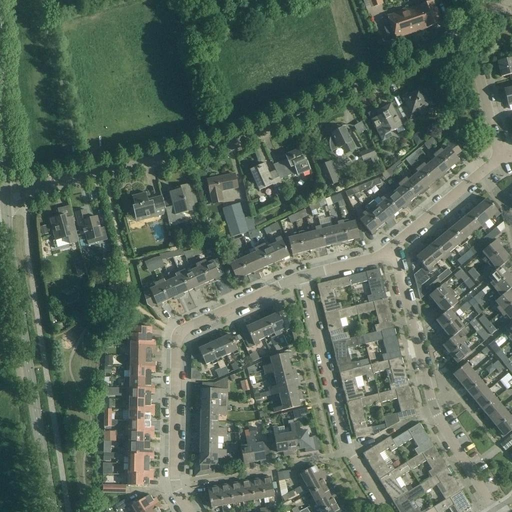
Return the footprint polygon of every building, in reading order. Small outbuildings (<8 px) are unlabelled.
[(383,4),(381,0),(368,0),(371,8),(383,4)] [(427,0),(428,2),(388,16),(395,39),(441,23),(435,5),(439,3),(437,0),(427,0)] [(273,33),(269,24),(253,30),(256,39),(273,33)] [(511,58),(497,62),(501,77),(511,74),(511,58)] [(435,108),(424,88),(424,89),(423,89),(420,88),(419,91),(409,97),(408,95),(402,98),(406,105),(401,107),(409,122),(423,115),(422,113),(426,111),(431,113),(432,108),(434,107),(434,108),(435,108)] [(395,129),(398,134),(404,131),(390,104),(376,112),(375,110),(368,114),(382,141),(391,136),(389,132),(395,129)] [(359,134),(367,129),(362,121),(354,125),(359,134)] [(351,142),(343,127),(331,134),(332,135),(331,134),(330,136),(330,137),(329,139),(329,140),(329,142),(329,143),(329,145),(329,146),(329,148),(330,149),(330,151),(331,152),(342,147),(345,154),(354,149),(350,142),(351,142)] [(425,140),(419,130),(411,135),(417,146),(425,140)] [(432,137),(427,141),(432,146),(436,143),(432,137)] [(437,153),(450,169),(455,164),(456,166),(461,163),(455,156),(461,152),(451,140),(445,145),(447,148),(443,152),(441,150),(437,153)] [(427,150),(432,146),(427,141),(423,145),(427,150)] [(379,161),(373,147),(359,153),(363,162),(370,159),(372,164),(379,161)] [(273,165),(275,171),(280,180),(296,173),(297,176),(310,170),(304,157),(302,158),(299,149),(284,155),(286,159),(273,165)] [(450,169),(437,153),(433,156),(435,158),(430,162),(443,178),(447,174),(445,173),(450,169)] [(339,182),(331,162),(318,167),(327,187),(339,182)] [(423,164),(420,167),(432,183),(437,179),(439,181),(443,178),(430,162),(425,166),(423,164)] [(282,185),(280,180),(275,171),(268,174),(264,164),(266,164),(265,163),(250,170),(259,191),(272,185),(274,188),(282,185)] [(394,164),(390,168),(395,173),(399,170),(394,164)] [(428,187),(432,183),(420,167),(415,171),(417,173),(413,177),(425,192),(429,189),(428,187)] [(390,177),(395,173),(390,168),(386,171),(390,177)] [(237,187),(234,174),(207,180),(210,193),(213,204),(222,202),(220,191),(237,187)] [(425,192),(413,177),(408,181),(406,179),(402,182),(415,198),(420,193),(421,195),(425,192)] [(376,186),(373,180),(362,184),(365,191),(376,186)] [(415,198),(402,182),(398,186),(399,187),(395,191),(408,207),(412,204),(410,202),(415,198)] [(186,206),(196,203),(194,193),(190,193),(188,184),(180,187),(180,189),(169,192),(173,207),(165,209),(166,214),(169,223),(184,219),(183,213),(187,212),(186,206)] [(351,189),(354,195),(365,191),(362,184),(360,185),(351,189)] [(283,193),(280,186),(275,188),(278,195),(283,193)] [(354,195),(351,189),(345,192),(347,198),(354,195)] [(388,193),(384,197),(397,212),(402,208),(404,210),(408,207),(395,191),(390,195),(388,193)] [(166,214),(165,209),(163,202),(162,197),(147,200),(146,193),(132,197),(134,206),(132,206),(136,222),(166,214)] [(338,202),(339,208),(345,206),(340,194),(335,196),(338,202)] [(338,202),(335,196),(329,198),(332,204),(338,202)] [(392,216),(397,212),(384,197),(380,200),(382,202),(377,206),(390,221),(394,218),(392,216)] [(476,204),(489,220),(494,216),(495,218),(500,214),(497,212),(496,211),(491,204),(487,199),(481,203),(480,201),(476,204)] [(322,206),(319,200),(313,203),(316,209),(322,206)] [(367,211),(380,227),(385,223),(386,224),(390,221),(377,206),(373,200),(364,208),(367,211)] [(494,202),(491,204),(496,211),(500,208),(494,202)] [(311,212),(316,209),(313,203),(308,205),(311,212)] [(231,238),(247,233),(253,231),(255,230),(254,227),(251,216),(244,218),(239,204),(222,209),(231,238)] [(474,209),(469,214),(482,229),(486,226),(484,224),(489,220),(476,204),(472,208),(474,209)] [(85,235),(88,244),(98,241),(97,238),(102,237),(97,217),(88,219),(86,210),(75,213),(81,236),(85,235)] [(293,215),(296,222),(306,217),(304,210),(293,215)] [(375,231),(380,227),(367,211),(363,215),(364,217),(359,221),(372,236),(376,233),(375,231)] [(482,229),(469,214),(464,218),(462,216),(459,219),(472,234),(476,230),(478,233),(482,229)] [(66,218),(65,215),(50,219),(55,241),(67,238),(69,245),(79,243),(72,217),(66,218)] [(291,224),(296,222),(293,215),(287,217),(291,224)] [(266,223),(263,217),(258,219),(258,218),(254,221),(257,227),(266,223)] [(472,234),(459,219),(455,222),(456,224),(451,228),(465,244),(468,241),(467,238),(472,234)] [(343,222),(347,241),(354,240),(354,242),(359,241),(354,222),(349,223),(348,220),(343,222)] [(338,226),(332,227),(337,247),(342,245),(341,243),(347,241),(343,222),(337,223),(338,226)] [(280,229),(277,223),(269,226),(272,233),(280,229)] [(43,227),(40,227),(42,235),(48,234),(46,226),(43,227)] [(332,248),(337,247),(332,227),(326,229),(325,226),(320,227),(325,247),(332,245),(332,248)] [(316,231),(310,233),(315,252),(320,251),(319,249),(325,247),(320,227),(315,229),(316,231)] [(441,233),(454,249),(458,245),(460,247),(465,244),(451,228),(446,232),(445,230),(441,233)] [(310,253),(315,252),(310,233),(304,234),(303,232),(298,233),(303,253),(309,251),(310,253)] [(297,254),(303,253),(298,233),(293,234),(294,237),(287,239),(290,250),(289,250),(290,251),(291,251),(292,258),(298,256),(297,254)] [(439,239),(434,242),(447,259),(451,255),(449,253),(454,249),(441,233),(437,237),(439,239)] [(271,246),(279,264),(284,262),(283,259),(289,257),(280,238),(276,240),(277,243),(271,246)] [(481,239),(478,242),(483,248),(486,245),(481,239)] [(484,259),(487,263),(503,250),(498,245),(500,243),(497,239),(482,252),(486,257),(484,259)] [(226,249),(235,247),(232,240),(224,242),(226,249)] [(447,259),(434,242),(429,247),(427,245),(423,248),(436,264),(441,260),(443,262),(447,259)] [(483,248),(478,242),(474,246),(478,251),(483,248)] [(259,247),(268,266),(274,263),(275,266),(279,264),(271,246),(265,248),(264,245),(259,247)] [(262,269),(268,266),(259,247),(254,250),(256,252),(250,255),(258,273),(263,271),(262,269)] [(431,268),(436,264),(423,248),(419,251),(421,253),(416,257),(424,267),(420,269),(426,276),(433,270),(431,268)] [(184,256),(182,249),(171,251),(172,253),(173,258),(184,256)] [(503,250),(487,263),(491,267),(493,265),(497,270),(504,264),(507,261),(511,257),(509,253),(507,255),(503,250)] [(460,257),(465,263),(469,260),(464,254),(460,257)] [(254,275),(258,273),(250,255),(245,257),(243,255),(239,257),(247,276),(253,273),(254,275)] [(154,258),(149,260),(151,264),(151,266),(162,261),(161,260),(160,257),(154,258)] [(247,276),(239,257),(234,259),(235,262),(229,264),(237,282),(242,280),(241,278),(247,276)] [(462,265),(465,263),(460,257),(457,260),(462,265)] [(217,259),(207,264),(205,261),(200,263),(209,282),(214,279),(215,281),(220,279),(219,277),(224,275),(217,259)] [(85,274),(82,261),(74,263),(77,276),(85,274)] [(504,264),(497,270),(489,277),(493,282),(490,284),(493,289),(510,275),(506,271),(511,267),(507,261),(504,264)] [(197,268),(191,271),(199,289),(204,287),(203,285),(209,282),(200,263),(196,265),(197,268)] [(470,277),(476,272),(472,268),(467,272),(470,277)] [(379,269),(348,277),(350,286),(368,282),(371,296),(367,297),(369,303),(386,298),(379,269)] [(195,291),(199,289),(191,271),(186,274),(184,271),(179,273),(188,291),(194,288),(195,291)] [(417,290),(419,300),(447,277),(443,272),(436,278),(434,276),(417,290)] [(479,276),(476,272),(470,277),(474,281),(479,276)] [(188,291),(179,273),(175,275),(176,278),(170,280),(179,298),(183,296),(182,294),(188,291)] [(463,283),(469,278),(465,274),(460,279),(463,283)] [(511,278),(510,275),(493,289),(497,293),(499,291),(504,296),(495,302),(511,290),(510,289),(511,287),(511,278)] [(350,286),(348,277),(317,285),(324,314),(342,310),(340,303),(336,304),(333,291),(350,286)] [(469,278),(463,283),(469,289),(474,284),(469,278)] [(179,298),(170,280),(165,283),(164,280),(159,282),(167,301),(173,298),(174,300),(179,298)] [(167,301),(159,282),(154,284),(155,287),(143,292),(147,306),(150,308),(151,308),(156,305),(157,308),(162,306),(161,303),(167,301)] [(436,305),(452,292),(449,288),(446,290),(442,285),(427,298),(430,302),(432,300),(436,305)] [(511,291),(511,290),(495,302),(499,307),(497,309),(500,313),(511,303),(511,295),(511,294),(511,291)] [(442,316),(449,310),(457,303),(453,298),(455,296),(452,292),(436,305),(440,310),(439,312),(442,316)] [(376,332),(393,328),(386,298),(369,303),(355,306),(357,315),(375,310),(379,324),(374,326),(376,332)] [(472,306),(476,303),(473,299),(467,304),(466,303),(459,309),(463,314),(472,306)] [(511,303),(500,313),(507,322),(511,317),(511,303)] [(324,314),(332,344),(349,339),(347,332),(343,333),(340,320),(357,315),(355,306),(342,310),(324,314)] [(480,307),(475,310),(479,315),(483,311),(480,307)] [(452,314),(449,310),(442,316),(434,322),(437,327),(439,325),(443,330),(459,317),(456,313),(453,315),(452,314)] [(267,318),(275,337),(278,344),(281,349),(287,347),(281,331),(285,329),(286,331),(291,329),(290,326),(287,321),(282,323),(276,311),(272,313),(273,315),(267,318)] [(483,327),(489,322),(484,316),(478,321),(483,327)] [(459,317),(443,330),(447,335),(445,336),(448,340),(449,341),(456,335),(464,328),(460,323),(462,321),(459,317)] [(275,337),(267,318),(261,321),(260,318),(255,320),(264,339),(269,336),(270,339),(275,337)] [(264,339),(255,320),(251,323),(252,325),(246,327),(250,338),(245,341),(249,349),(259,344),(258,341),(264,339)] [(469,324),(476,333),(482,328),(475,320),(469,324)] [(489,322),(483,327),(491,335),(496,331),(489,322)] [(155,340),(151,340),(151,327),(131,327),(130,334),(128,334),(127,346),(151,346),(155,346),(155,340)] [(383,362),(401,357),(393,328),(376,332),(363,336),(365,345),(383,340),(386,354),(382,355),(383,362)] [(445,350),(450,355),(465,342),(462,338),(465,336),(461,331),(464,328),(456,335),(449,341),(448,340),(440,347),(443,351),(445,350)] [(489,337),(482,328),(476,333),(484,341),(489,337)] [(218,337),(227,356),(232,353),(233,356),(238,354),(230,335),(224,337),(223,335),(218,337)] [(349,339),(332,344),(339,373),(357,368),(355,362),(351,363),(347,349),(365,345),(363,336),(349,339)] [(227,356),(218,337),(214,339),(215,342),(208,344),(217,363),(222,361),(220,359),(227,356)] [(495,355),(501,350),(493,341),(488,346),(495,355)] [(469,346),(465,342),(450,355),(454,361),(453,363),(455,365),(470,353),(466,348),(469,346)] [(212,365),(217,363),(208,344),(203,347),(202,345),(197,347),(205,365),(211,362),(212,365)] [(151,357),(151,351),(155,351),(155,346),(151,346),(127,346),(127,350),(130,350),(130,356),(151,357)] [(501,350),(495,355),(498,359),(504,354),(501,350)] [(263,367),(264,371),(289,365),(288,359),(292,358),(291,353),(270,358),(272,365),(263,367)] [(151,362),(151,357),(130,356),(130,363),(127,363),(127,367),(155,368),(155,362),(151,362)] [(401,357),(383,362),(370,365),(372,374),(373,374),(390,370),(393,384),(389,385),(391,391),(408,386),(401,357)] [(368,358),(355,362),(357,368),(370,365),(368,358)] [(502,364),(510,373),(511,370),(511,364),(508,359),(502,364)] [(458,385),(474,373),(470,368),(472,366),(469,362),(453,375),(457,380),(455,382),(458,385)] [(256,373),(254,365),(246,369),(248,375),(256,373)] [(274,373),(276,379),(296,374),(295,369),(290,370),(289,365),(264,371),(265,376),(274,373)] [(339,373),(346,402),(364,398),(363,391),(358,392),(355,378),(366,376),(367,382),(374,380),(373,374),(372,374),(370,365),(357,368),(339,373)] [(504,369),(500,365),(496,369),(499,373),(504,369)] [(151,379),(151,372),(155,373),(155,368),(127,367),(127,371),(130,371),(130,378),(151,379)] [(225,367),(220,370),(223,376),(228,374),(225,367)] [(192,377),(198,379),(201,371),(195,369),(192,377)] [(478,377),(474,373),(458,385),(461,389),(463,388),(467,393),(483,379),(480,375),(478,377)] [(296,374),(276,379),(277,386),(268,388),(269,392),(294,386),(293,380),(297,379),(296,374)] [(196,400),(227,401),(227,394),(227,390),(227,378),(227,377),(214,383),(214,384),(214,389),(201,389),(201,395),(196,395),(196,400)] [(150,383),(151,379),(130,378),(124,378),(124,384),(121,384),(121,389),(127,389),(142,389),(154,389),(154,384),(150,383)] [(470,399),(473,403),(488,390),(484,385),(487,383),(483,379),(467,393),(472,398),(470,399)] [(248,390),(246,380),(240,382),(242,392),(248,390)] [(279,394),(281,400),(301,395),(300,390),(296,391),(294,386),(269,392),(270,397),(279,394)] [(408,386),(391,391),(377,394),(379,403),(397,399),(401,413),(396,414),(398,421),(417,416),(417,415),(416,416),(408,386)] [(150,400),(150,394),(154,394),(154,389),(142,389),(127,389),(127,393),(130,393),(129,399),(150,400)] [(478,405),(482,410),(498,397),(495,393),(492,395),(488,390),(473,403),(476,407),(478,405)] [(377,394),(364,398),(346,402),(354,432),(355,432),(354,432),(364,429),(366,435),(365,435),(365,436),(373,434),(371,427),(367,428),(362,408),(379,403),(377,394)] [(301,395),(281,400),(283,407),(274,409),(275,413),(300,407),(298,401),(302,400),(301,395)] [(484,417),(487,420),(503,408),(499,403),(501,401),(498,397),(482,410),(486,415),(484,417)] [(150,400),(129,399),(129,406),(126,406),(126,410),(154,411),(154,405),(150,405),(150,400)] [(227,401),(196,400),(196,405),(201,405),(200,411),(226,412),(230,412),(230,408),(227,408),(227,401)] [(503,408),(487,420),(491,424),(492,423),(497,428),(511,415),(511,414),(509,411),(507,413),(503,408)] [(154,411),(126,410),(123,410),(123,421),(129,421),(148,421),(148,416),(154,416),(154,411)] [(226,412),(200,411),(200,417),(196,417),(196,422),(218,423),(218,416),(226,416),(226,412)] [(511,415),(497,428),(501,433),(499,434),(502,438),(511,429),(511,415)] [(126,428),(126,432),(154,433),(154,427),(147,427),(148,421),(129,421),(129,428),(126,428)] [(200,427),(200,433),(226,433),(226,429),(217,429),(218,423),(196,422),(196,427),(200,427)] [(294,424),(299,449),(304,448),(305,453),(310,452),(309,447),(314,447),(312,438),(308,438),(306,431),(300,432),(298,423),(294,424)] [(414,450),(418,455),(433,446),(419,423),(392,440),(391,441),(394,445),(396,448),(412,438),(418,447),(414,450)] [(291,433),(285,434),(289,456),(294,455),(293,450),(299,449),(294,424),(289,425),(291,433)] [(255,427),(248,428),(249,430),(250,436),(256,435),(255,427)] [(289,456),(285,434),(278,436),(277,427),(272,428),(277,453),(283,452),(284,457),(289,456)] [(116,432),(104,431),(104,441),(115,441),(116,432)] [(149,443),(149,437),(153,437),(154,433),(126,432),(126,436),(129,436),(129,442),(149,443)] [(195,438),(195,444),(217,444),(217,438),(226,438),(226,433),(200,433),(200,438),(195,438)] [(248,463),(254,462),(250,437),(245,438),(247,446),(240,448),(244,468),(249,468),(248,463)] [(250,437),(254,462),(260,461),(260,466),(266,465),(262,444),(255,445),(254,437),(250,437)] [(363,454),(378,480),(394,470),(391,464),(387,467),(379,454),(389,449),(391,452),(396,448),(394,445),(391,441),(392,440),(390,437),(363,454)] [(149,448),(149,443),(129,442),(126,442),(125,449),(125,453),(153,454),(153,448),(149,448)] [(217,444),(195,444),(195,448),(200,448),(200,454),(226,455),(226,451),(217,450),(217,444)] [(406,463),(411,471),(426,461),(432,470),(428,472),(431,478),(447,468),(433,446),(418,455),(406,463)] [(149,465),(149,459),(153,459),(153,454),(125,453),(125,457),(128,457),(128,464),(149,465)] [(225,459),(226,455),(200,454),(199,460),(195,460),(195,477),(208,475),(209,465),(216,466),(217,459),(225,459)] [(378,480),(392,502),(412,490),(409,485),(405,488),(405,487),(401,489),(395,480),(411,471),(406,463),(394,470),(378,480)] [(149,470),(149,465),(128,464),(128,471),(125,471),(125,475),(153,475),(153,470),(149,470)] [(301,486),(325,474),(323,471),(322,472),(320,469),(317,470),(315,466),(300,474),(302,479),(299,481),(301,486)] [(445,500),(460,490),(447,468),(431,478),(420,485),(424,493),(440,483),(446,492),(442,495),(445,500)] [(281,497),(286,495),(283,480),(289,479),(288,471),(277,473),(281,497)] [(308,489),(310,494),(325,486),(323,481),(326,480),(325,476),(326,476),(325,474),(301,486),(304,491),(308,489)] [(149,486),(149,480),(153,481),(153,475),(125,475),(125,479),(128,479),(128,486),(139,486),(149,486)] [(259,479),(263,499),(274,497),(270,477),(259,479)] [(249,481),(253,501),(263,499),(259,479),(249,481)] [(239,483),(242,502),(253,501),(249,481),(239,483)] [(228,484),(232,504),(242,502),(239,483),(228,484)] [(222,506),(232,504),(228,484),(218,486),(222,506)] [(126,486),(103,485),(103,493),(125,493),(126,486)] [(424,493),(420,485),(412,490),(392,502),(398,511),(425,511),(426,511),(423,507),(419,510),(418,509),(414,511),(409,502),(424,493)] [(211,508),(222,506),(218,486),(207,488),(211,508)] [(325,486),(310,494),(313,498),(309,500),(312,505),(335,493),(333,490),(332,491),(331,488),(327,489),(325,486)] [(473,511),(460,490),(445,500),(433,507),(436,511),(443,511),(454,505),(454,506),(453,507),(453,509),(453,511),(473,511)] [(314,510),(315,511),(321,511),(336,505),(333,500),(337,499),(335,496),(336,495),(335,493),(312,505),(314,510)] [(152,500),(149,495),(138,502),(136,500),(129,504),(127,505),(131,511),(143,511),(159,503),(156,498),(152,500)] [(118,511),(127,505),(129,504),(126,499),(115,506),(118,511)] [(159,511),(158,509),(161,507),(159,503),(143,511),(159,511)]
